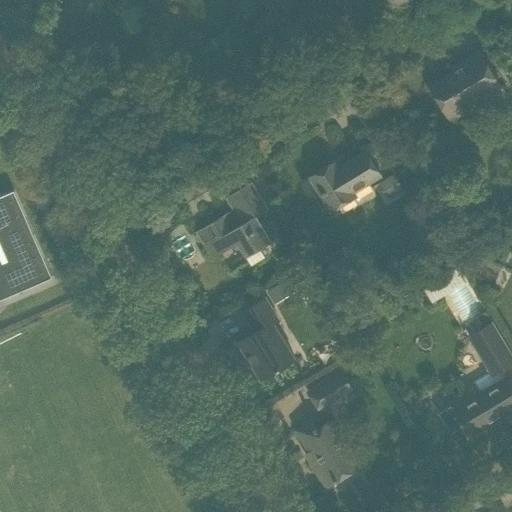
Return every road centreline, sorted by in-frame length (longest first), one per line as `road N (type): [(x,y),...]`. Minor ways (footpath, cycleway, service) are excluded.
road 1 (residential): [(282,511),(111,245)]
road 2 (residential): [(111,245),(228,164),(363,94)]
road 3 (residential): [(111,245),(0,59)]
